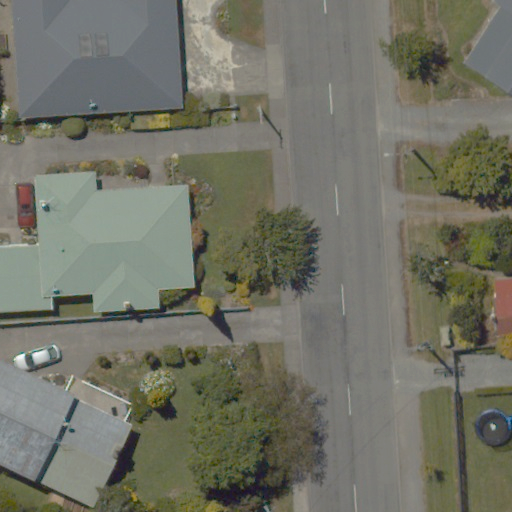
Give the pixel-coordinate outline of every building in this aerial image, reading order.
[(13,0),(18,121),(180,115),(175,0),(13,0)] [(511,93),(511,0),(501,0),(462,62),(511,93)] [(37,244),(0,245),(0,312),(51,310),(50,295),(91,293),(92,314),(161,310),(160,286),(192,284),(187,184),(99,188),(99,171),(34,174),(37,244)] [(511,276),(494,277),(496,342),(511,341),(511,276)] [(0,460),(91,502),(130,419),(138,402),(73,373),(65,389),(0,359),(0,460)]
